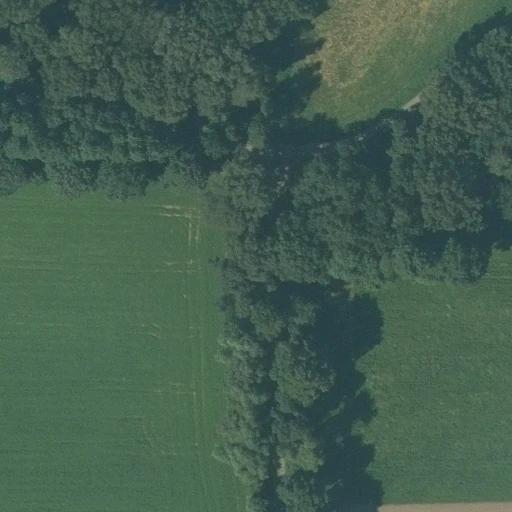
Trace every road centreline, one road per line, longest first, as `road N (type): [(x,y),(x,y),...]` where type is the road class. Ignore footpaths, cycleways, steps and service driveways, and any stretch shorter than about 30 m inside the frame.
road 1 (unclassified): [(275,156),(283,511)]
road 2 (unclassified): [(275,156),(0,143)]
road 3 (unclassified): [(275,156),(389,113),(511,26)]
